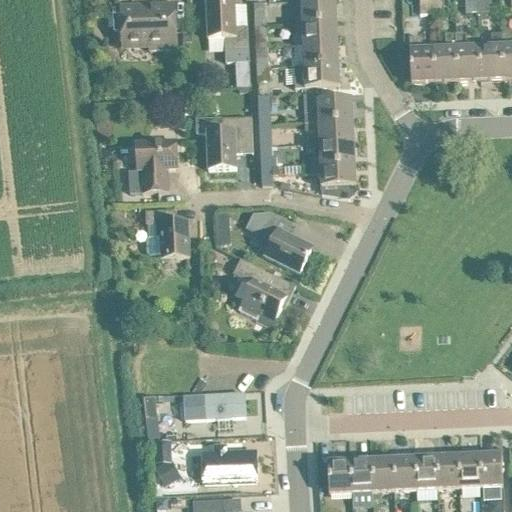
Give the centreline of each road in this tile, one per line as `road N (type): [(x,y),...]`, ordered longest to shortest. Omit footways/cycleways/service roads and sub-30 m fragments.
road 1 (unclassified): [(295,427),(297,389),(382,216)]
road 2 (residential): [(511,420),(295,427)]
road 3 (residential): [(382,216),(258,197),(204,200)]
road 4 (unclassified): [(420,133),(364,55),(361,0)]
